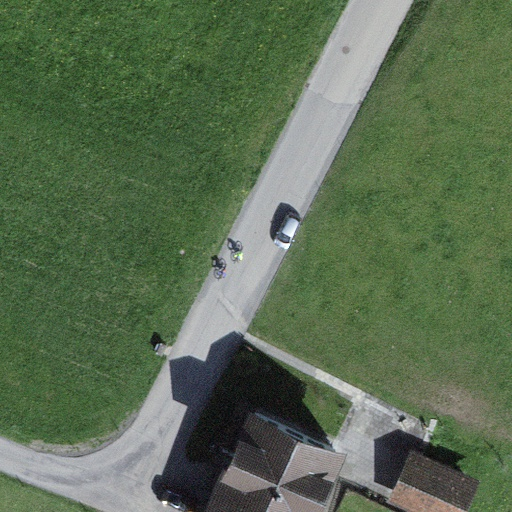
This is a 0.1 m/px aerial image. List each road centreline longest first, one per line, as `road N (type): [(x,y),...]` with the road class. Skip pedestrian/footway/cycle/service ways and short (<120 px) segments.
road 1 (residential): [(380,0),(116,510)]
road 2 (unclassified): [(116,510),(0,460)]
